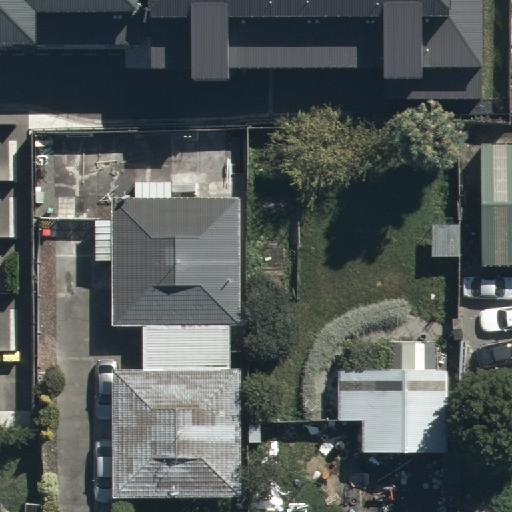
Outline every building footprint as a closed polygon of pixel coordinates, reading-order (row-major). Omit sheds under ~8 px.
[(142,0),(0,0),(0,47),(143,47),(142,0)] [(483,0),(156,0),(156,68),(404,68),(404,96),(484,97),(483,0)] [(511,146),(490,146),(490,273),(511,272),(511,146)] [(116,385),(116,510),(242,510),(242,380),(230,380),(230,336),(242,336),(243,200),(117,200),(117,332),(147,332),(147,385),(116,385)] [(363,461),(448,459),(446,374),(361,376),(363,461)]
